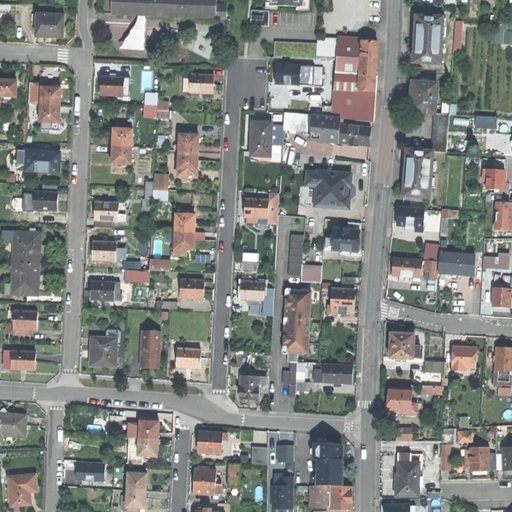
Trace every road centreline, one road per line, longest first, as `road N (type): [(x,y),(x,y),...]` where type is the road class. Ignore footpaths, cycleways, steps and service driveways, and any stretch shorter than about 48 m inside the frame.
road 1 (residential): [(214,414),(232,101),(246,78)]
road 2 (residential): [(86,57),(69,393)]
road 3 (tertiary): [(395,0),(372,307)]
road 4 (residential): [(214,414),(368,426)]
road 5 (residential): [(372,307),(511,330)]
